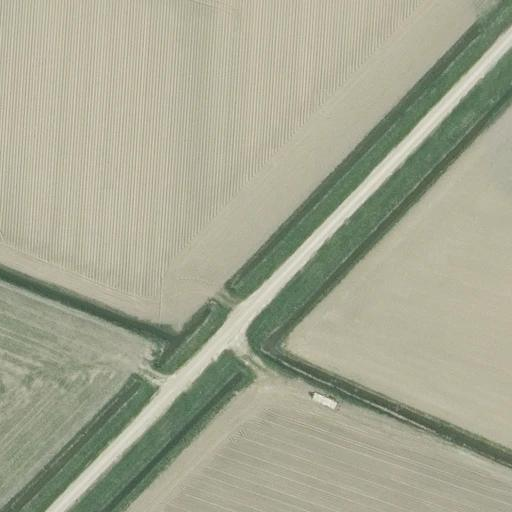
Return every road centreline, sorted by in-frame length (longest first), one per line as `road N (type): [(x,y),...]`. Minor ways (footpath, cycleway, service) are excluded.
road 1 (unclassified): [(51,511),(511,37)]
road 2 (track): [(217,341),(267,381),(404,435),(511,492)]
